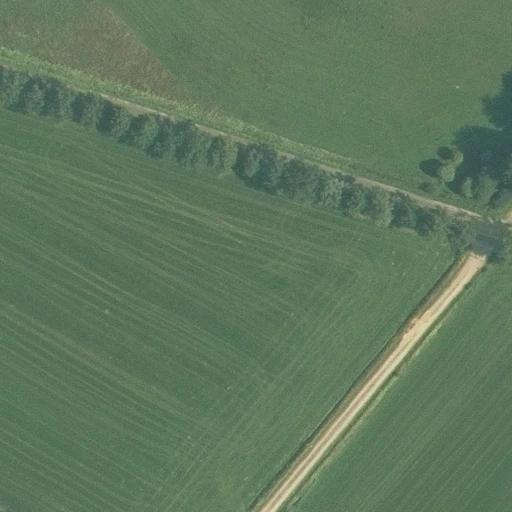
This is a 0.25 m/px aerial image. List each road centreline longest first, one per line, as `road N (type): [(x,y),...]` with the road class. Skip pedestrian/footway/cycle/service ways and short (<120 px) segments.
road 1 (tertiary): [(511,236),(0,71)]
road 2 (track): [(499,232),(266,511)]
